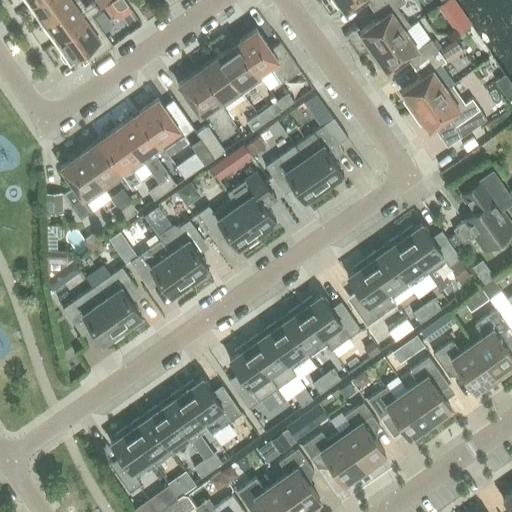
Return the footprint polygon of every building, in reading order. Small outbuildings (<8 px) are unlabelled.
[(32,0),(28,3),(41,22),(72,0),(32,0)] [(81,0),(72,0),(41,22),(55,41),(91,15),(92,15),(100,10),(92,0),(91,0),(85,5),(81,0)] [(128,5),(124,0),(112,0),(110,2),(116,9),(121,10),(128,5)] [(151,0),(149,0),(138,8),(141,12),(146,20),(153,15),(159,11),(151,0)] [(332,0),(336,6),(340,4),(345,12),(361,0),(365,0),(371,8),(382,0),(332,0)] [(382,0),(371,8),(378,18),(359,31),(365,39),(361,41),(370,53),(404,29),(404,30),(410,26),(397,6),(404,1),(402,0),(382,0)] [(452,0),(447,0),(438,7),(458,36),(472,26),(452,0)] [(91,15),(55,41),(61,50),(60,55),(64,61),(69,62),(74,58),(73,57),(82,50),(89,61),(113,44),(92,15),(91,15)] [(256,28),(236,42),(257,73),(258,73),(267,66),(279,83),(299,69),(280,41),(270,48),(256,28)] [(417,48),(404,30),(404,29),(370,53),(378,65),(381,63),(387,71),(406,57),(413,67),(438,49),(430,39),(417,48)] [(454,38),(438,49),(445,60),(446,62),(463,50),(454,38)] [(236,42),(216,56),(242,93),(262,78),(258,73),(257,73),(236,42)] [(438,49),(413,67),(420,77),(401,90),(406,98),(403,100),(411,112),(451,84),(452,84),(454,83),(440,64),(445,60),(438,49)] [(242,93),(216,56),(197,69),(219,100),(218,101),(222,106),(242,93)] [(219,100),(197,69),(177,84),(199,114),(218,101),(219,100)] [(494,81),(510,101),(510,102),(511,99),(511,85),(503,74),(494,81)] [(464,102),(452,84),(451,84),(411,112),(419,124),(423,121),(428,129),(447,116),(461,135),(486,118),(471,97),(464,102)] [(276,100),(282,108),(293,101),(287,92),(276,100)] [(316,92),(305,100),(322,124),(333,116),(316,92)] [(137,112),(163,148),(193,127),(175,101),(165,108),(157,97),(137,112)] [(276,100),(268,105),(274,114),(282,108),(276,100)] [(274,114),(268,105),(257,113),(263,122),(274,114)] [(137,112),(118,125),(144,162),(163,148),(137,112)] [(263,122),(257,113),(246,121),(252,130),(263,122)] [(322,124),(294,144),(326,189),(338,181),(335,178),(343,172),(327,150),(347,136),(333,116),(322,124)] [(144,162),(118,125),(99,139),(125,176),(124,176),(131,186),(140,179),(133,170),(144,162)] [(207,125),(196,132),(214,157),(224,149),(207,125)] [(214,157),(196,132),(186,139),(204,164),(214,157)] [(244,143),(245,145),(252,154),(264,145),(258,136),(256,134),(244,143)] [(125,176),(99,139),(79,152),(105,189),(124,176),(125,176)] [(326,189),(294,144),(264,165),(278,185),(289,178),(304,200),(312,194),(314,197),(326,189)] [(105,189),(79,152),(59,166),(73,185),(63,192),(80,217),(91,210),(86,202),(105,189)] [(256,170),(226,191),(231,197),(258,237),(270,228),(268,225),(275,220),(266,206),(260,198),(270,191),(256,170)] [(478,181),(479,182),(461,194),(473,211),(463,219),(464,220),(452,228),(463,243),(474,235),(483,248),(511,227),(511,226),(500,209),(511,200),(511,199),(492,171),(478,181)] [(169,175),(158,182),(165,191),(176,184),(169,175)] [(185,206),(193,201),(196,190),(190,181),(187,183),(175,191),(185,206)] [(165,191),(158,182),(147,190),(154,199),(165,191)] [(62,211),(61,192),(46,193),(44,193),(45,206),(45,209),(45,214),(47,214),(48,214),(62,213),(62,211)] [(246,245),(258,237),(231,197),(212,210),(208,204),(197,212),(211,232),(221,225),(237,247),(244,242),(246,245)] [(126,218),(137,211),(131,202),(120,210),(126,218)] [(159,239),(191,284),(203,276),(200,272),(208,267),(193,245),(203,238),(189,218),(177,226),(173,225),(161,234),(160,238),(159,239)] [(421,266),(426,273),(438,290),(451,281),(438,264),(445,259),(449,265),(461,257),(455,249),(446,237),(436,244),(421,223),(413,228),(411,225),(399,233),(422,265),(421,266)] [(109,240),(119,253),(131,245),(121,231),(109,240)] [(455,231),(446,237),(455,249),(463,243),(455,231)] [(390,244),(384,249),(404,278),(405,278),(409,284),(426,273),(421,266),(422,265),(399,233),(388,241),(390,244)] [(191,284),(159,239),(130,260),(144,280),(154,273),(169,295),(177,289),(179,292),(191,284)] [(404,278),(384,249),(377,253),(375,250),(364,258),(391,297),(392,297),(409,284),(405,278),(404,278)] [(391,297),(364,258),(352,266),(354,269),(347,275),(362,297),(352,304),(366,324),(396,303),(392,297),(391,297)] [(44,280),(52,290),(80,270),(72,260),(44,280)] [(469,274),(459,260),(449,267),(458,281),(469,274)] [(92,286),(124,331),(135,323),(133,320),(141,315),(125,293),(135,285),(121,265),(92,286)] [(476,272),(483,282),(492,275),(485,265),(476,272)] [(492,278),(481,286),(489,298),(501,290),(492,278)] [(124,331),(92,286),(62,307),(76,327),(86,320),(102,342),(109,337),(112,340),(124,331)] [(481,286),(471,293),(479,305),(489,298),(481,286)] [(313,299),(310,295),(299,304),(322,336),(326,343),(330,349),(360,328),(346,308),(336,315),(320,293),(313,299)] [(422,304),(430,314),(440,307),(433,296),(422,304)] [(290,315),(283,319),(304,348),(309,355),(326,343),(322,336),(299,304),(288,311),(290,315)] [(430,314),(422,304),(412,311),(419,322),(430,314)] [(471,342),(497,379),(511,370),(508,366),(511,363),(511,356),(500,339),(511,331),(511,333),(511,330),(496,307),(474,322),(483,334),(471,342)] [(388,330),(395,339),(413,327),(406,318),(388,330)] [(304,348),(283,319),(277,324),(274,321),(263,329),(265,332),(266,332),(291,368),(291,367),(309,355),(304,348)] [(387,330),(375,338),(382,348),(394,340),(387,330)] [(257,333),(246,341),(277,386),(295,374),(291,367),(291,368),(266,332),(265,332),(259,337),(257,333)] [(415,333),(403,342),(404,342),(411,353),(423,345),(416,334),(415,333)] [(497,379),(471,342),(460,350),(452,338),(432,352),(449,375),(458,368),(474,390),(481,385),(484,389),(497,379)] [(362,347),(370,357),(379,351),(380,350),(372,340),(362,347)] [(244,380),(234,387),(248,407),(277,386),(246,341),(234,349),(236,353),(229,358),(244,380)] [(403,384),(432,425),(446,416),(443,412),(450,407),(434,385),(444,378),(428,355),(408,369),(414,377),(403,384)] [(322,374),(330,385),(340,378),(332,367),(322,374)] [(370,381),(363,371),(353,378),(360,388),(370,381)] [(330,385),(322,374),(312,382),(319,392),(330,385)] [(432,425),(403,384),(396,375),(385,383),(386,385),(367,398),(383,421),(393,414),(408,436),(416,431),(418,435),(432,425)] [(208,427),(207,427),(211,433),(242,412),(227,392),(217,399),(202,377),(194,382),(192,379),(180,387),(208,427)] [(356,390),(349,381),(344,385),(340,387),(347,397),(356,390)] [(207,427),(208,427),(180,387),(169,395),(171,398),(164,403),(190,439),(207,427)] [(294,394),(301,405),(312,397),(304,387),(294,394)] [(338,430),(366,471),(380,462),(377,458),(384,453),(369,431),(379,424),(363,401),(343,415),(349,422),(338,430)] [(144,413),(146,416),(147,415),(172,451),(190,439),(164,403),(158,408),(156,405),(144,413)] [(318,403),(286,425),(290,432),(322,409),(318,403)] [(147,415),(146,416),(140,420),(138,417),(127,425),(155,464),(172,451),(147,415)] [(155,464),(127,425),(115,433),(117,436),(110,442),(125,464),(115,471),(129,491),(141,483),(136,477),(155,464)] [(366,471),(338,430),(326,438),(321,430),(301,444),(318,467),(327,460),(343,482),(350,477),(353,481),(366,471)] [(281,431),(256,448),(265,461),(289,444),(281,431)] [(274,479),(297,511),(308,511),(315,508),(312,504),(319,499),(303,476),(313,469),(297,446),(277,460),(285,472),(274,479)] [(214,451),(203,458),(211,469),(221,461),(214,451)] [(203,458),(193,465),(200,476),(211,469),(203,458)] [(220,471),(227,482),(237,475),(230,464),(220,471)] [(195,483),(185,469),(167,482),(177,497),(195,483)] [(217,489),(227,482),(220,471),(209,479),(217,489)] [(297,511),(274,479),(264,487),(256,476),(236,490),(251,511),(253,511),(262,506),(266,511),(297,511)] [(511,511),(511,491),(502,498),(511,511)] [(197,509),(199,511),(245,511),(232,493),(212,506),(209,501),(197,509)] [(186,511),(188,511),(178,497),(157,511),(186,511)]
